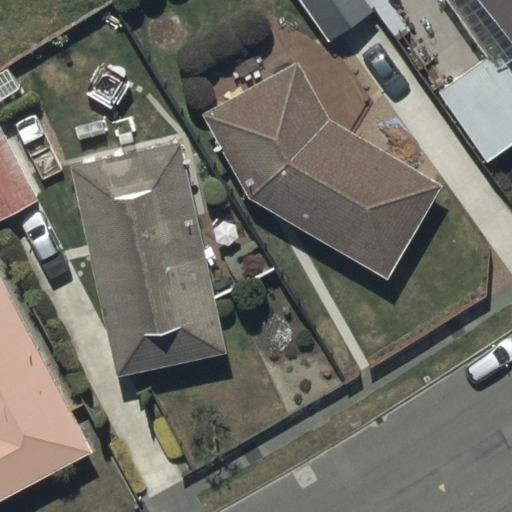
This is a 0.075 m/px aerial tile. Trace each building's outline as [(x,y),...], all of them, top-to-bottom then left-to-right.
[(358,0),(295,0),(329,47),(371,17),(358,0)] [(511,0),(442,0),(485,65),(437,98),(485,170),(511,152),(511,78),(506,70),(511,65),(511,0)] [(294,72),(201,123),(248,207),(384,286),(437,193),(326,129),(294,72)] [(0,140),(0,228),(37,208),(0,140)] [(175,152),(68,176),(115,385),(222,360),(175,152)] [(0,290),(0,508),(90,461),(0,290)]
